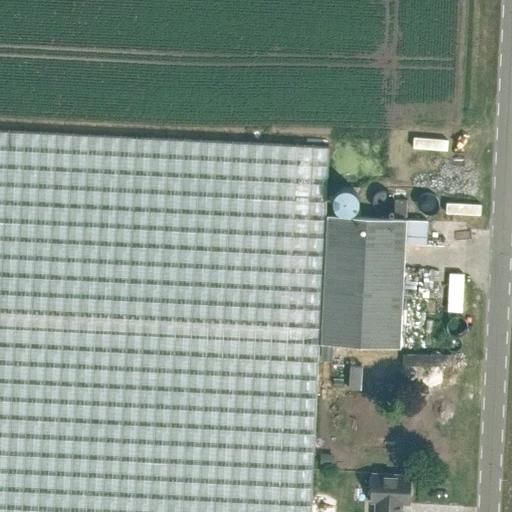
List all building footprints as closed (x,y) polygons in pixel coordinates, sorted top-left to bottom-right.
[(0,511),(310,511),(319,343),(326,215),(329,146),(0,129),(0,511)] [(394,215),(406,216),(407,200),(395,199),(394,215)] [(406,219),(338,215),(326,215),(319,343),(400,347),(405,244),(425,245),(426,220),(406,219)] [(398,390),(399,366),(350,364),(349,388),(398,390)] [(374,502),(374,510),(375,510),(374,511),(401,511),(402,504),(408,504),(410,475),(372,473),(371,502),(374,502)]
